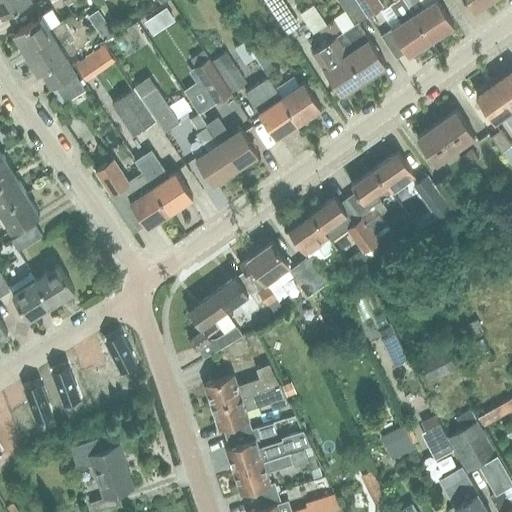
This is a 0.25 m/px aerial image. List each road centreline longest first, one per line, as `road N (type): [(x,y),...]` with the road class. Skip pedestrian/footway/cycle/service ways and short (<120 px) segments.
road 1 (residential): [(142,293),(511,25)]
road 2 (residential): [(142,293),(0,75)]
road 3 (residential): [(213,511),(142,293)]
road 4 (residential): [(0,381),(142,293)]
